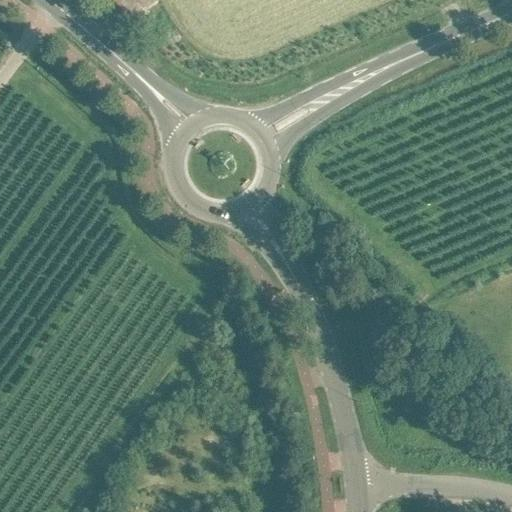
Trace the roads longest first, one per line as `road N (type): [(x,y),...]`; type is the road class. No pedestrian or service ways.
road 1 (secondary): [(358,490),(341,396),(278,251)]
road 2 (secondary): [(336,93),(511,12)]
road 3 (unclassified): [(511,498),(443,488),(358,490)]
road 4 (secondary): [(178,133),(166,161),(178,201),(198,217),(240,219)]
road 5 (tertiary): [(145,87),(55,0)]
